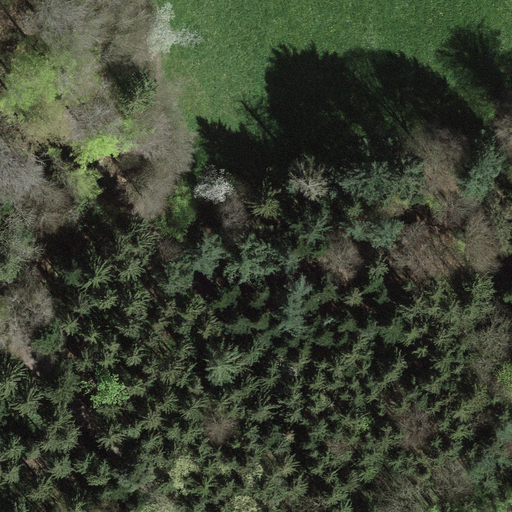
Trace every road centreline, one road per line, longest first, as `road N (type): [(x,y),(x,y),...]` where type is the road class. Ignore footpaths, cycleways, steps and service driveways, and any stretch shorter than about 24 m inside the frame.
road 1 (track): [(313,511),(230,321),(85,153),(56,0)]
road 2 (track): [(511,407),(479,195),(511,118)]
road 3 (track): [(0,312),(55,388),(174,511)]
